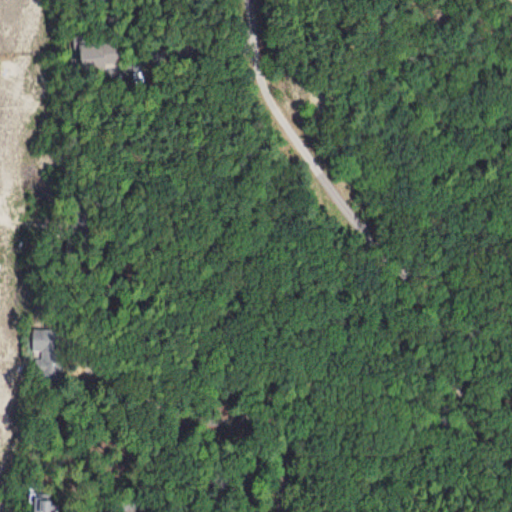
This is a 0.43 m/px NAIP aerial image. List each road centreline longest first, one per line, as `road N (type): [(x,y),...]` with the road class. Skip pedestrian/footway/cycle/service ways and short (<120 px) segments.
road 1 (residential): [(503,311),(425,277),(340,193),(280,82),(253,0)]
road 2 (residential): [(503,311),(497,379),(473,417),(425,427),(328,423),(287,435),(274,466),(275,511)]
